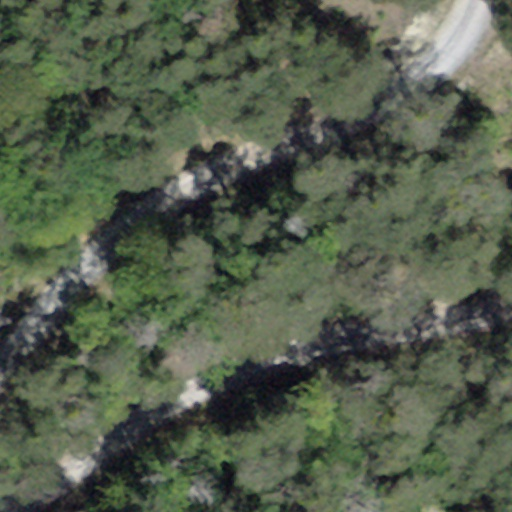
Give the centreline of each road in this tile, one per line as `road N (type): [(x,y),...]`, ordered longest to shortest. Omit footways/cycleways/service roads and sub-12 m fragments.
road 1 (track): [(480,0),(458,55),(392,111),(171,212),(72,298),(0,384)]
road 2 (track): [(21,511),(171,399),(297,361),(511,315)]
